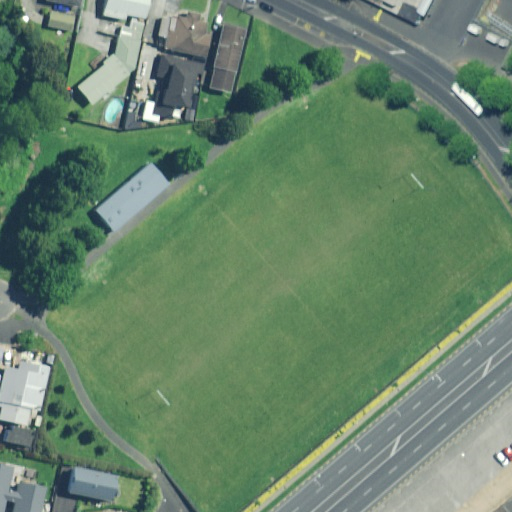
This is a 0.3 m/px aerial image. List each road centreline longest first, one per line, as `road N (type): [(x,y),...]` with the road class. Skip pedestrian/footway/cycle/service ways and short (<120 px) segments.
road 1 (secondary): [(293,511),(511,323)]
road 2 (residential): [(292,0),(433,75),(511,159)]
road 3 (secondary): [(511,367),(344,511)]
